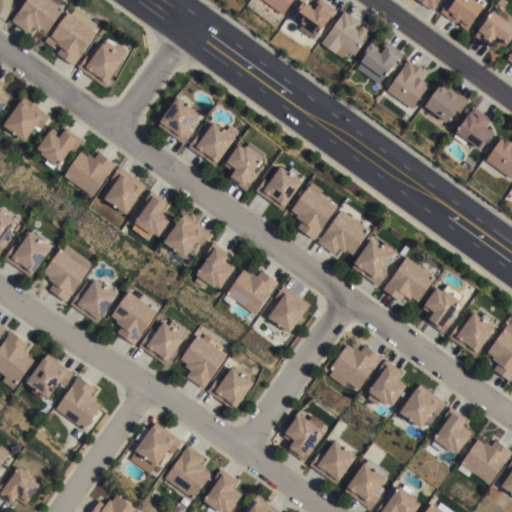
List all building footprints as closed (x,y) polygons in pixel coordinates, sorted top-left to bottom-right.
[(61,0),(58,5),(64,10),(46,34),(40,30),(38,32),(32,28),(28,34),(11,22),(27,0),(61,0)] [(294,0),(283,16),(261,0),(294,0)] [(301,25),(295,21),(301,11),(299,9),(303,3),(312,9),(318,0),(320,0),(336,10),(318,37),(315,35),(312,40),(298,30),(301,25)] [(440,0),(432,12),(416,0),(440,0)] [(451,7),(455,0),(470,0),(482,8),(467,32),(439,13),(446,4),(451,7)] [(70,15),(75,9),(96,25),(92,30),(96,33),(72,67),(56,55),(60,49),(54,44),(56,42),(50,37),(68,13),(70,15)] [(348,16),(349,15),(369,29),(365,35),(367,36),(353,56),(346,51),(341,59),(320,44),(343,12),(348,16)] [(511,28),(511,34),(510,36),(511,38),(506,47),(505,46),(503,49),(495,43),(490,49),(474,37),(492,13),(511,28)] [(87,56),(92,59),(102,45),(103,46),(109,39),(127,53),(122,59),(124,61),(106,86),(105,85),(103,88),(77,69),(87,56)] [(383,80),(359,64),(366,55),(363,53),(370,43),(379,49),(384,42),(401,54),(383,80)] [(385,92),(407,61),(424,73),(419,80),(424,83),(422,86),(425,89),(410,110),(385,92)] [(0,80),(5,84),(3,87),(4,88),(1,93),(9,98),(7,102),(8,103),(0,115),(0,80)] [(438,88),(446,94),(446,95),(447,96),(448,95),(450,96),(453,91),(468,101),(460,113),(456,110),(446,125),(424,109),(438,88)] [(48,114),(39,126),(34,122),(24,137),(11,128),(8,129),(4,126),(4,123),(1,121),(18,96),(20,98),(22,95),(48,114)] [(199,116),(188,130),(193,134),(184,146),(157,127),(177,100),(199,116)] [(481,114),(489,120),(485,126),(483,124),(479,130),(490,138),(485,146),(482,144),(478,151),(455,135),(469,115),(475,119),(477,117),(479,118),(481,114)] [(197,136),(203,140),(213,125),(224,133),(230,126),(238,132),(233,139),(235,141),(217,166),(216,165),(214,167),(188,148),(197,136)] [(52,168),(43,161),(46,155),(39,150),(40,148),(35,144),(48,126),(57,133),(62,126),(72,133),(73,131),(82,138),(72,150),(68,147),(56,162),(52,168)] [(505,141),(510,145),(511,141),(511,176),(510,179),(509,179),(507,181),(504,178),(502,177),(499,177),(496,177),(492,176),(478,166),(486,155),(488,157),(500,140),(504,143),(505,141)] [(252,177),(254,179),(246,192),(229,180),(233,173),(225,167),(239,147),(245,151),(249,144),(265,155),(261,160),(263,161),(252,177)] [(79,149),(86,154),(88,151),(93,155),(97,149),(115,162),(91,195),(62,173),(79,149)] [(144,183),(125,210),(103,194),(113,180),(109,177),(118,164),(144,183)] [(285,210),(284,209),(282,211),(256,193),(265,180),(270,184),(281,169),(288,174),(291,169),(298,174),(295,179),(303,185),(285,210)] [(315,241),(297,229),(301,223),(296,219),(297,216),(292,212),(308,188),(309,189),(312,184),(322,191),(319,196),(337,208),(315,241)] [(145,202),(142,201),(151,188),(167,200),(162,207),(171,213),(157,233),(152,229),(151,232),(150,231),(146,237),(131,226),(135,220),(133,218),(145,202)] [(180,214),(181,214),(183,212),(209,231),(200,244),(195,240),(185,255),(171,245),(169,246),(165,243),(165,241),(162,239),(180,214)] [(371,233),(354,257),(346,252),(344,255),(340,252),(336,258),(318,245),(341,212),(371,233)] [(6,241),(8,243),(0,256),(0,213),(17,225),(6,241)] [(34,277),(32,276),(30,279),(4,260),(13,247),(18,250),(32,229),(48,240),(43,247),(51,252),(34,277)] [(199,273),(195,271),(208,253),(205,251),(213,240),(229,252),(224,259),(234,266),(219,286),(215,282),(213,284),(208,280),(203,286),(194,279),(199,273)] [(384,273),(387,275),(378,288),(352,269),(372,242),(381,248),(385,243),(396,251),(392,257),(394,258),(384,273)] [(61,249),(66,243),(92,262),(65,300),(49,288),(53,281),(41,272),(58,247),(61,249)] [(435,275),(417,300),(411,296),(409,298),(404,294),(399,299),(383,287),(406,255),(435,275)] [(252,316),(235,304),(233,304),(232,305),(230,307),(220,299),(243,268),(249,272),(251,270),(256,274),(261,268),(278,281),(252,316)] [(96,321),(69,303),(78,289),(82,292),(93,276),(116,292),(96,321)] [(277,300),(273,297),(283,283),(310,302),(290,330),(287,328),(285,329),(282,327),(283,324),(268,314),(277,300)] [(436,284),(441,287),(442,286),(444,287),(447,283),(463,294),(447,316),(452,319),(443,332),(427,320),(429,317),(428,315),(430,312),(422,306),(424,303),(423,302),(436,284)] [(156,310),(133,343),(117,331),(121,324),(115,320),(116,319),(110,314),(128,289),(156,310)] [(457,322),(461,325),(473,309),(495,325),(473,355),(447,335),(457,322)] [(164,363),(138,344),(150,327),(155,330),(163,318),(166,320),(170,315),(188,328),(184,334),(185,334),(164,363)] [(507,322),(511,325),(511,378),(510,381),(493,368),(498,359),(486,351),(507,322)] [(0,371),(0,343),(11,329),(28,342),(23,348),(29,352),(28,354),(34,359),(12,389),(1,380),(5,375),(0,371)] [(203,337),(206,332),(212,336),(209,341),(226,354),(203,387),(186,375),(190,369),(184,364),(186,362),(180,358),(197,333),(203,337)] [(329,367),(345,342),(352,347),(353,345),(359,349),(363,343),(381,355),(373,367),(371,366),(358,386),(346,378),(342,384),(328,374),(331,369),(329,367)] [(45,355),(47,353),(73,372),(64,385),(59,381),(48,396),(41,390),(37,396),(30,391),(33,387),(29,384),(29,383),(29,381),(27,380),(45,355)] [(406,394),(396,407),(386,400),(385,402),(381,400),(377,406),(365,397),(370,391),(366,389),(378,373),(375,371),(384,358),(401,370),(396,376),(405,383),(401,390),(406,394)] [(233,409),(207,390),(216,378),(220,381),(232,364),(254,380),(233,409)] [(79,375),(96,387),(91,393),(97,397),(95,399),(102,404),(84,429),(55,408),(79,375)] [(415,385),(416,386),(419,383),(445,401),(436,415),(430,410),(420,425),(406,416),(397,411),(415,385)] [(441,419),(450,406),(466,418),(461,424),(471,431),(455,453),(445,446),(441,451),(430,443),(434,438),(432,437),(444,421),(441,419)] [(300,416),(302,414),(320,427),(307,445),(312,448),(303,460),(285,448),(290,441),(282,435),(297,414),(300,416)] [(134,448),(152,423),(153,424),(155,421),(163,427),(164,426),(168,429),(167,430),(181,440),(172,452),(167,449),(150,473),(129,458),(136,449),(134,448)] [(334,483),(307,463),(311,457),(312,457),(317,451),(321,455),(333,438),(355,454),(334,483)] [(467,476),(456,468),(460,462),(459,462),(477,438),(483,443),(484,440),(491,445),(496,438),(511,451),(487,483),(471,470),(467,476)] [(19,443),(22,450),(13,453),(10,446),(19,443)] [(187,444),(204,456),(200,462),(205,466),(204,469),(210,473),(192,498),(164,477),(187,444)] [(0,446),(1,445),(10,452),(0,466),(0,446)] [(506,465),(511,457),(511,492),(500,484),(511,469),(506,465)] [(385,476),(373,492),(379,496),(374,502),(369,498),(367,501),(345,485),(363,460),(385,476)] [(37,477),(36,479),(41,483),(26,504),(16,497),(11,504),(0,495),(0,484),(4,479),(7,482),(20,464),(37,477)] [(214,483),(211,480),(220,467),(237,480),(233,487),(241,493),(227,511),(225,511),(222,509),(221,511),(220,511),(219,511),(208,511),(206,510),(210,504),(203,499),(214,483)] [(401,487),(404,483),(412,489),(410,492),(416,497),(414,499),(419,503),(412,511),(374,511),(383,499),(386,501),(398,484),(401,487)] [(90,511),(99,500),(105,504),(109,498),(111,499),(115,493),(141,511),(90,511)] [(242,511),(254,496),(255,497),(257,494),(281,511),(242,511)] [(422,511),(430,502),(436,506),(439,501),(454,511),(422,511)]
